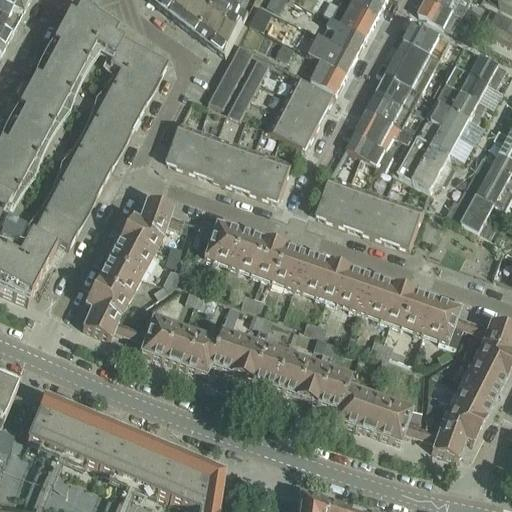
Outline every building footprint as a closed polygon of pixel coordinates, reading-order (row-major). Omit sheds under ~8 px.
[(0,0),(0,20),(10,0),(0,0)] [(10,0),(0,20),(0,23),(7,27),(13,16),(21,21),(33,0),(10,0)] [(146,0),(148,4),(158,12),(163,0),(146,0)] [(163,0),(158,12),(172,23),(183,0),(163,0)] [(183,0),(172,23),(185,33),(201,0),(183,0)] [(201,0),(185,33),(199,43),(217,8),(208,4),(210,0),(201,0)] [(199,43),(212,54),(231,16),(234,17),(237,11),(236,10),(240,0),(229,0),(227,5),(229,6),(226,13),(217,8),(199,43)] [(280,0),(274,0),(273,4),(285,11),(288,4),(280,0)] [(357,0),(353,9),(378,22),(388,4),(380,0),(357,0)] [(429,0),(428,3),(461,21),(465,15),(471,5),(460,0),(429,0)] [(511,0),(505,0),(499,11),(511,18),(511,0)] [(461,21),(428,3),(418,21),(451,39),(455,32),(456,32),(462,22),(461,22),(461,21)] [(50,265),(55,257),(58,250),(66,254),(68,256),(168,70),(124,47),(115,42),(118,36),(76,8),(76,7),(75,7),(52,50),(0,146),(0,299),(26,311),(27,311),(51,265),(50,265)] [(337,16),(331,26),(341,31),(367,44),(378,22),(353,9),(351,13),(341,8),(337,16)] [(231,16),(212,54),(226,64),(227,63),(227,62),(229,59),(244,30),(250,18),(240,14),(241,12),(237,11),(234,17),(231,16)] [(260,13),(251,31),(264,37),(272,20),(260,13)] [(499,32),(505,21),(498,17),(492,28),(499,32)] [(499,32),(505,35),(506,36),(511,25),(505,21),(499,32)] [(337,39),(331,49),(357,62),(367,44),(341,31),(331,26),(328,35),(337,39)] [(499,32),(492,28),(486,40),(492,43),(499,32)] [(405,47),(441,67),(450,49),(414,29),(405,47)] [(505,35),(499,32),(492,43),(499,47),(505,35)] [(505,35),(499,47),(506,50),(511,38),(506,36),(505,35)] [(0,56),(2,58),(10,42),(0,36),(0,56)] [(322,68),(347,81),(357,62),(331,49),(322,44),(318,52),(312,63),(322,68)] [(396,64),(432,83),(441,67),(405,47),(396,64)] [(279,64),(288,69),(295,57),(285,52),(279,64)] [(225,81),(209,109),(223,114),(253,59),(240,53),(233,65),(225,81)] [(457,73),(491,91),(497,94),(506,77),(466,55),(457,73)] [(387,82),(423,101),(432,83),(396,64),(387,82)] [(347,81),(322,68),(321,69),(313,65),(309,72),(317,77),(312,88),(336,101),(347,81)] [(258,67),(228,122),(240,127),(270,72),(258,67)] [(457,73),(447,91),(487,113),(491,105),(485,101),(491,91),(457,73)] [(423,101),(387,82),(378,99),(412,118),(423,123),(425,119),(416,114),(423,101)] [(293,107),(325,124),(334,106),(303,88),(293,107)] [(437,109),(471,127),(476,118),(482,121),(487,113),(447,91),(437,109)] [(368,117),(403,135),(412,118),(378,99),(368,117)] [(284,124),(316,141),(325,124),(293,107),(284,124)] [(471,127),(437,109),(428,126),(468,147),(473,139),(466,135),(471,127)] [(511,111),(509,110),(503,120),(511,124),(511,111)] [(403,135),(368,117),(355,141),(386,158),(394,143),(407,150),(413,140),(404,136),(403,135)] [(316,141),(284,124),(274,142),(306,159),(316,141)] [(428,126),(418,143),(452,162),(457,152),(464,156),(468,147),(428,126)] [(167,171),(186,178),(200,138),(182,131),(167,171)] [(501,160),(511,166),(511,139),(511,143),(500,137),(494,147),(505,153),(501,160)] [(186,178),(204,184),(219,144),(200,138),(186,178)] [(386,158),(355,141),(347,157),(383,176),(385,173),(379,170),(386,158)] [(452,162),(418,143),(398,180),(413,188),(432,198),(438,187),(445,190),(453,175),(447,171),(452,162)] [(204,184),(223,191),(237,151),(219,144),(204,184)] [(237,151),(223,191),(242,197),(256,158),(237,151)] [(256,158),(242,197),(260,204),(274,164),(256,158)] [(483,164),(466,196),(507,218),(511,208),(511,166),(501,160),(495,171),(483,164)] [(274,164),(260,204),(279,211),(293,171),(274,164)] [(317,224),(335,231),(350,189),(332,183),(317,224)] [(358,192),(350,189),(335,231),(354,238),(367,201),(355,197),(358,192)] [(507,218),(466,196),(456,213),(452,211),(447,223),(462,232),(491,248),(507,218)] [(385,208),(367,201),(354,238),(373,244),(385,208)] [(139,226),(164,242),(169,230),(181,235),(183,228),(170,223),(173,215),(146,206),(144,210),(142,212),(141,215),(142,218),(139,226)] [(397,212),(385,208),(373,244),(391,251),(406,209),(399,206),(397,212)] [(406,209),(391,251),(410,257),(425,216),(406,209)] [(119,246),(153,264),(164,242),(139,226),(131,222),(119,246)] [(216,264),(231,270),(242,240),(215,230),(212,238),(199,234),(194,248),(189,246),(186,256),(197,260),(196,263),(214,269),(216,264)] [(242,240),(231,270),(230,275),(251,282),(263,248),(242,240)] [(119,246),(108,266),(142,284),(153,264),(119,246)] [(251,282),(272,290),(285,255),(263,248),(251,282)] [(164,272),(176,275),(181,255),(170,252),(164,272)] [(285,255),(272,290),(294,298),(306,263),(285,255)] [(306,263),(294,298),(316,305),(328,270),(306,263)] [(142,284),(108,266),(97,286),(132,305),(138,292),(142,284)] [(316,305),(336,313),(349,278),(328,270),(316,305)] [(163,292),(167,299),(173,296),(178,286),(178,279),(170,276),(162,291),(163,292)] [(349,278),(336,313),(358,321),(371,285),(349,278)] [(371,285),(358,321),(380,328),(393,293),(371,285)] [(83,312),(90,316),(118,331),(123,321),(132,305),(97,286),(83,312)] [(167,299),(163,292),(153,298),(158,305),(167,299)] [(414,301),(393,293),(380,328),(402,336),(414,301)] [(185,309),(203,316),(207,305),(189,298),(185,309)] [(436,308),(414,301),(402,336),(415,340),(423,344),(436,308)] [(241,313),(251,316),(254,305),(244,302),(241,313)] [(254,305),(251,316),(260,319),(263,308),(254,305)] [(459,317),(436,308),(423,344),(438,348),(456,355),(463,336),(467,338),(470,330),(457,325),(459,317)] [(224,330),(233,333),(239,317),(230,313),(224,330)] [(118,331),(90,316),(86,323),(84,325),(83,328),(83,331),(82,335),(110,347),(113,339),(128,344),(132,336),(118,331)] [(126,327),(133,331),(138,321),(132,317),(126,327)] [(140,359),(164,368),(175,337),(162,333),(164,328),(143,321),(134,336),(136,337),(133,346),(144,349),(140,359)] [(249,332),(268,338),(271,327),(252,321),(249,332)] [(485,344),(483,350),(502,360),(511,357),(511,355),(511,335),(489,327),(487,335),(470,330),(467,338),(473,340),(485,344)] [(303,339),(312,342),(316,332),(306,328),(303,339)] [(176,332),(175,337),(164,368),(175,372),(186,375),(197,345),(198,340),(176,332)] [(316,332),(312,342),(322,346),(326,335),(316,332)] [(209,373),(232,380),(242,350),(230,345),(232,341),(223,338),(220,348),(218,347),(209,373)] [(469,343),(462,364),(468,366),(476,345),(469,343)] [(197,345),(186,375),(196,379),(205,382),(209,373),(218,347),(210,344),(209,349),(197,345)] [(244,345),(242,350),(232,380),(254,388),(265,357),(266,353),(244,345)] [(370,359),(379,361),(383,350),(374,347),(370,359)] [(383,350),(379,361),(389,364),(392,353),(383,350)] [(502,360),(483,350),(483,351),(474,369),(506,385),(511,372),(511,357),(502,360)] [(254,388),(274,395),(287,360),(278,357),(277,362),(265,357),(254,388)] [(446,357),(436,363),(440,370),(450,364),(446,357)] [(274,395),(296,403),(307,372),(295,368),(296,363),(287,360),(274,395)] [(378,378),(386,380),(390,369),(381,367),(378,378)] [(318,411),(329,380),(330,375),(309,368),(307,372),(296,403),(318,411)] [(390,369),(386,380),(397,384),(400,373),(390,369)] [(463,390),(495,406),(506,385),(474,369),(468,381),(463,390)] [(329,380),(318,411),(338,418),(346,393),(348,393),(355,374),(347,371),(342,384),(329,380)] [(0,434),(18,394),(0,386),(0,434)] [(459,397),(453,409),(485,426),(495,406),(463,390),(459,397)] [(358,397),(348,393),(346,393),(338,418),(334,428),(358,436),(369,405),(370,401),(358,397)] [(358,436),(379,444),(390,413),(392,408),(370,401),(369,405),(358,436)] [(428,402),(425,424),(431,426),(435,404),(428,402)] [(218,511),(223,483),(223,481),(205,474),(205,475),(167,459),(168,458),(134,444),(134,445),(96,429),(97,428),(63,414),(63,415),(43,407),(37,420),(25,448),(38,453),(36,459),(84,479),(86,473),(109,483),(107,489),(155,509),(157,503),(178,511),(218,511)] [(423,445),(425,437),(419,435),(421,432),(409,428),(413,416),(405,413),(392,408),(390,413),(379,444),(399,451),(405,440),(417,444),(423,445)] [(459,435),(466,448),(472,451),(485,426),(453,409),(443,429),(443,430),(459,435)] [(425,437),(423,445),(433,450),(431,458),(458,467),(466,448),(459,435),(443,430),(439,442),(425,437)] [(0,448),(0,472),(4,474),(12,454),(0,448)]
